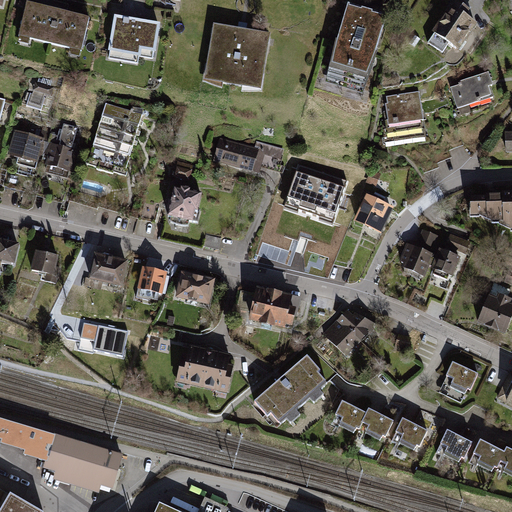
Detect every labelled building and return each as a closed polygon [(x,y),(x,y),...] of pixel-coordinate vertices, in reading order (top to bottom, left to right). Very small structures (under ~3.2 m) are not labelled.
[(90,16),(26,2),(17,42),(29,44),(30,39),(70,47),(69,53),(81,56),(90,16)] [(451,6),(433,33),(460,52),(478,25),(468,18),(472,12),(457,2),(453,8),(451,6)] [(388,18),(349,5),(330,69),(367,81),(388,18)] [(161,24),(115,16),(107,60),(137,65),(138,58),(155,61),(161,24)] [(242,30),(213,24),(203,81),(262,91),(271,34),(242,30)] [(461,86),(451,89),(459,111),(494,98),(491,88),(495,87),(490,74),(460,83),(461,86)] [(54,88),(34,83),(33,92),(51,97),(54,88)] [(419,92),(383,97),(387,122),(382,123),(386,144),(426,136),(419,92)] [(131,112),(107,105),(87,166),(125,177),(144,110),(132,108),(131,112)] [(84,127),(54,119),(52,129),(45,154),(44,156),(48,157),(44,173),(68,179),(69,173),(72,174),(84,127)] [(28,135),(14,131),(8,157),(18,159),(16,165),(37,170),(39,159),(43,157),(44,153),(45,154),(52,129),(43,127),(42,131),(30,127),(28,135)] [(255,148),(221,138),(213,163),(260,175),(262,169),(284,175),(286,168),(281,166),(285,150),(257,142),(255,148)] [(189,181),(193,166),(179,162),(175,178),(189,181)] [(347,183),(299,166),(285,207),(333,223),(347,183)] [(380,174),(371,171),(367,184),(376,187),(380,174)] [(180,190),(174,189),(167,218),(171,219),(171,221),(175,225),(183,227),(190,226),(190,223),(198,225),(201,211),(199,211),(202,195),(192,193),(192,191),(181,188),(180,190)] [(471,198),(471,218),(489,217),(489,221),(492,220),(492,223),(505,222),(505,228),(511,228),(511,231),(511,192),(503,193),(504,196),(487,196),(487,198),(471,198)] [(368,197),(356,222),(381,234),(393,208),(368,197)] [(416,248),(407,245),(400,263),(405,265),(403,269),(426,279),(431,266),(434,259),(435,256),(432,255),(439,237),(423,230),(416,248)] [(468,241),(451,234),(445,249),(454,253),(455,251),(464,255),(468,241)] [(222,238),(206,235),(204,247),(219,251),(222,238)] [(19,245),(0,240),(0,264),(15,267),(19,245)] [(431,266),(433,267),(432,270),(454,279),(461,258),(440,250),(436,260),(434,259),(431,266)] [(56,268),(59,257),(36,252),(31,272),(47,276),(45,283),(56,286),(60,269),(56,268)] [(129,262),(94,255),(89,281),(122,289),(129,262)] [(166,272),(144,268),(139,290),(161,295),(166,272)] [(216,281),(182,273),(177,299),(209,307),(216,281)] [(495,283),(478,325),(507,336),(511,322),(511,299),(507,298),(510,290),(495,283)] [(294,296),(257,288),(249,323),(286,331),(286,328),(292,329),(297,310),(291,309),(294,296)] [(348,312),(338,323),(361,344),(369,335),(371,336),(378,326),(355,315),(354,316),(348,312)] [(336,322),(323,336),(347,358),(361,344),(338,323),(336,322)] [(128,333),(84,324),(81,340),(96,343),(94,351),(123,357),(128,333)] [(397,339),(395,349),(404,351),(406,341),(397,339)] [(231,356),(190,346),(188,356),(183,354),(176,385),(229,396),(235,367),(229,366),(231,356)] [(308,357),(255,404),(268,419),(272,416),(280,425),(327,385),(319,375),(321,372),(308,357)] [(479,375),(454,363),(448,377),(455,380),(453,385),(471,394),(479,375)] [(495,400),(507,406),(511,408),(511,373),(510,372),(495,400)] [(368,415),(344,404),(337,417),(345,421),(342,426),(359,434),(368,415)] [(395,422),(370,411),(368,415),(364,425),(371,429),(369,433),(385,442),(395,422)] [(429,433),(404,420),(398,434),(405,437),(403,442),(420,451),(429,433)] [(15,424),(9,447),(33,454),(32,460),(58,468),(55,477),(100,490),(102,482),(113,485),(123,453),(16,422),(15,424)] [(473,432),(466,429),(463,435),(470,438),(473,432)] [(473,444),(449,433),(442,446),(449,449),(447,454),(465,463),(473,444)] [(506,454),(482,442),(475,455),(483,459),(480,464),(497,471),(506,454)] [(511,451),(509,449),(506,454),(502,463),(510,467),(507,471),(511,473),(511,451)] [(0,511),(41,511),(12,495),(0,488),(0,511)]
